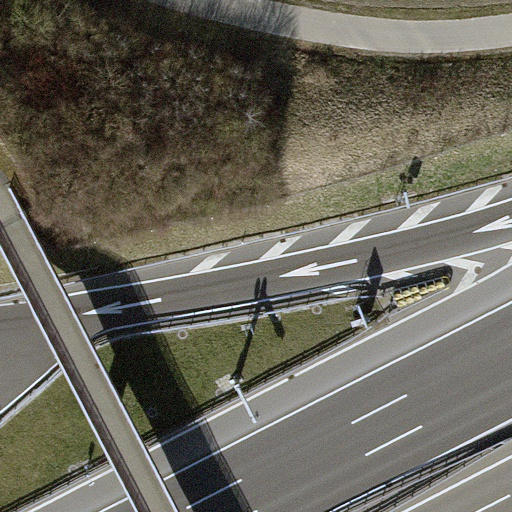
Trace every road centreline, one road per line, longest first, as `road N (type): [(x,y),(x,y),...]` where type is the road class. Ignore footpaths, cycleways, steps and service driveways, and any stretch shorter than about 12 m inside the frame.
road 1 (track): [(159,511),(0,202)]
road 2 (motorway): [(511,361),(217,511)]
road 3 (track): [(201,0),(406,36),(511,29)]
